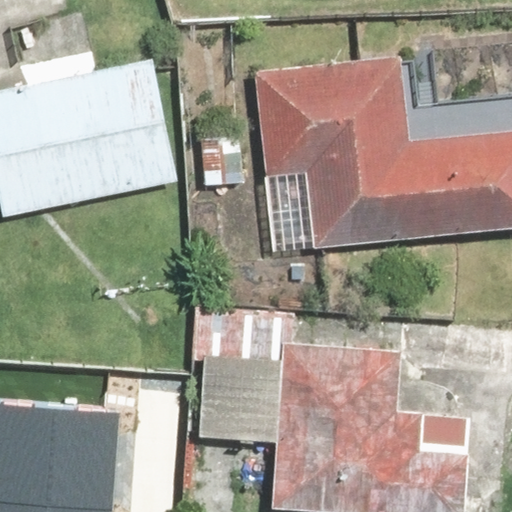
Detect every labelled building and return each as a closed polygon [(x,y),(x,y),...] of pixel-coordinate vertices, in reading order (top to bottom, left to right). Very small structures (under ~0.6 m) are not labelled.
[(244,66),(260,260),(511,238),(511,92),(448,98),(444,50),(244,66)] [(148,59),(0,96),(0,226),(1,231),(180,186),(148,59)] [(141,306),(138,368),(194,371),(196,309),(141,306)] [(462,511),(473,357),(201,339),(194,450),(267,455),(263,511),(462,511)] [(0,363),(0,511),(114,511),(125,374),(0,363)]
